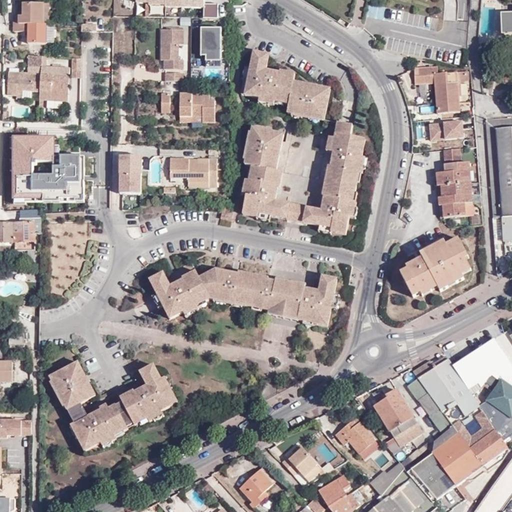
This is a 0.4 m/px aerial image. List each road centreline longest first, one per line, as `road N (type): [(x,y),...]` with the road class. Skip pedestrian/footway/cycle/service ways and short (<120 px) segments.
road 1 (residential): [(51,331),(88,316),(119,266),(173,230),(208,227),(373,262)]
road 2 (unclassified): [(280,0),(353,44),(388,88),(395,156),(373,262)]
road 3 (primary): [(100,511),(331,384)]
road 4 (unknown): [(44,373),(41,511)]
